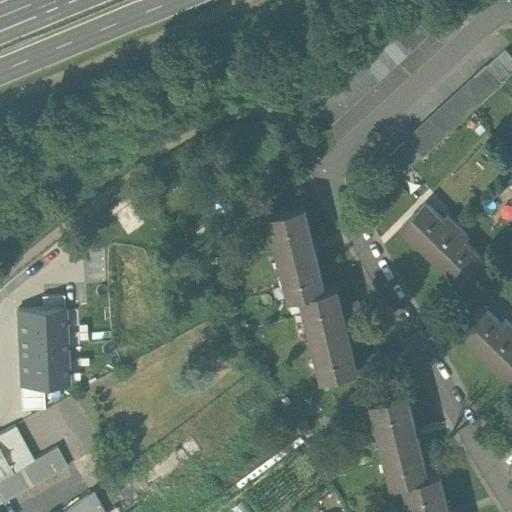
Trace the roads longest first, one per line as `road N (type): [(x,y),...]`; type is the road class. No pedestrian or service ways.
road 1 (residential): [(490,458),(330,168),(480,25),(511,13)]
road 2 (primary): [(0,83),(210,0)]
